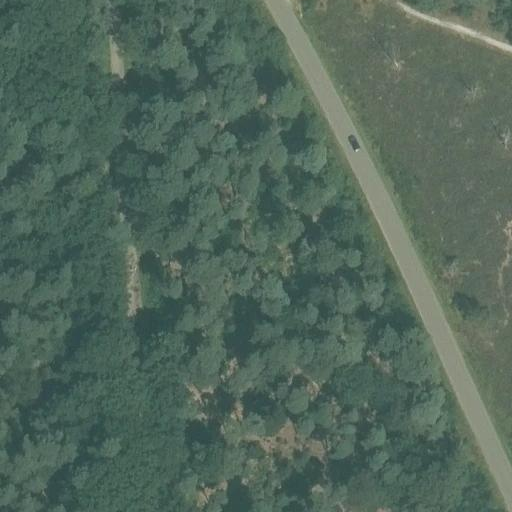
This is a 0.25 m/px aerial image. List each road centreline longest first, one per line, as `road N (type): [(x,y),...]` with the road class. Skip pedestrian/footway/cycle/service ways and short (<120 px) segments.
road 1 (unclassified): [(511,487),(281,0)]
road 2 (track): [(153,511),(112,0)]
